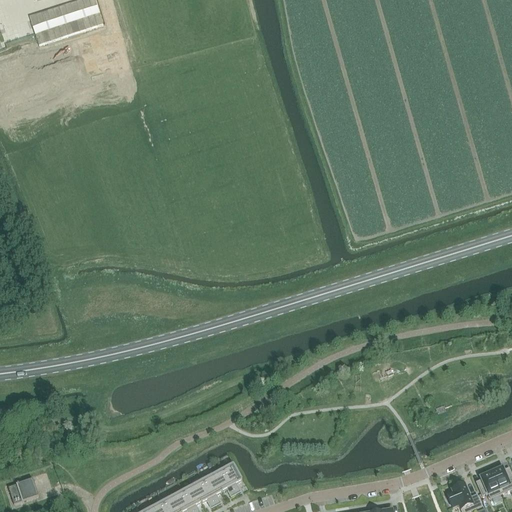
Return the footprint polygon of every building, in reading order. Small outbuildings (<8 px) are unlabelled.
[(233,466),(223,472),(236,496),(241,493),(236,486),(242,483),(233,466)] [(498,470),(491,473),(501,496),(511,490),(511,476),(510,472),(504,474),(503,472),(502,470),(498,471),(498,470)] [(223,472),(213,477),(222,494),(227,491),(231,499),(236,496),(223,472)] [(501,496),(491,473),(484,476),(485,477),(481,479),(482,481),(483,484),(477,486),(482,498),(488,495),(490,501),(501,496)] [(213,477),(203,483),(216,507),(221,505),(217,497),(222,494),(213,477)] [(9,489),(14,506),(38,498),(33,481),(9,489)] [(203,483),(193,488),(201,505),(207,502),(211,510),(216,507),(203,483)] [(461,511),(460,511),(472,511),(482,508),(477,496),(469,499),(467,494),(464,486),(460,488),(452,492),(454,496),(448,499),(453,510),(459,507),(461,511)] [(193,488),(183,493),(192,511),(198,511),(196,507),(201,505),(193,488)] [(192,511),(183,493),(172,499),(179,511),(192,511)] [(179,511),(172,499),(162,504),(166,511),(179,511)]
